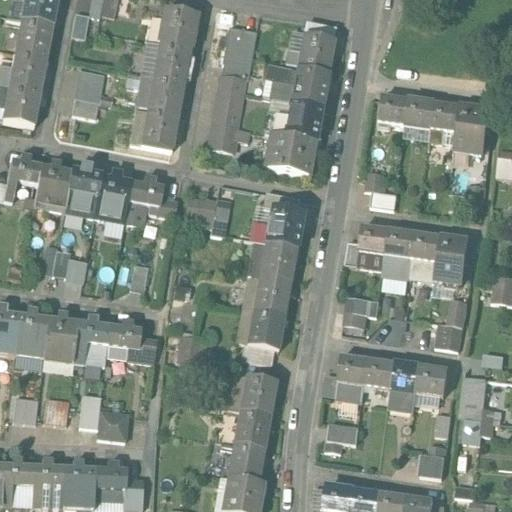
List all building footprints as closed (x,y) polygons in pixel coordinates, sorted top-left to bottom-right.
[(56,0),(24,0),(20,26),(51,31),(56,0)] [(92,0),(88,24),(98,27),(103,0),(92,0)] [(117,0),(103,0),(100,21),(113,23),(117,0)] [(195,22),(164,16),(158,50),(189,56),(195,22)] [(88,22),(75,19),(70,42),(84,45),(88,22)] [(51,31),(20,26),(14,60),(44,65),(51,31)] [(304,30),(303,41),(333,47),(336,36),(304,30)] [(220,81),(244,85),(249,67),(236,65),(241,35),(230,34),(220,81)] [(254,37),(241,35),(236,65),(249,67),(254,37)] [(333,47),(302,41),(299,57),(287,55),(284,69),(296,71),(296,75),(327,81),(333,47)] [(189,56),(158,50),(152,83),(183,89),(189,56)] [(44,65),(14,60),(12,73),(0,71),(0,91),(8,93),(38,99),(44,65)] [(327,81),(296,75),(295,81),(290,80),(291,76),(268,72),(265,85),(273,87),(270,105),(289,109),(321,115),(327,81)] [(102,80),(79,76),(74,105),(97,109),(102,80)] [(244,85),(220,81),(218,96),(242,101),(244,85)] [(183,89),(152,83),(146,117),(177,123),(183,89)] [(38,99),(8,93),(2,127),(32,133),(38,99)] [(242,101),(218,96),(215,112),(236,116),(239,116),(242,101)] [(408,107),(381,103),(377,128),(404,131),(408,107)] [(97,109),(74,105),(71,120),(96,124),(98,109),(97,109)] [(433,110),(408,107),(404,131),(430,135),(433,110)] [(321,115),(289,109),(287,123),(267,120),(263,139),(268,140),(283,143),(283,142),(315,148),(321,115)] [(459,114),(433,110),(430,135),(428,149),(453,152),(454,152),(459,114)] [(236,116),(215,112),(212,130),(233,132),(236,116)] [(486,117),(459,113),(459,114),(454,152),(453,152),(453,157),(480,161),(486,117)] [(177,123),(146,117),(140,151),(170,157),(177,123)] [(233,132),(212,130),(207,154),(231,157),(235,133),(233,132)] [(283,142),(283,143),(268,140),(262,174),(309,182),(315,148),(283,142)] [(511,157),(499,156),(498,167),(511,169),(511,157)] [(18,169),(9,167),(6,186),(37,191),(40,173),(27,170),(29,163),(19,162),(18,169)] [(59,169),(49,167),(48,174),(40,173),(37,191),(33,213),(63,218),(67,197),(70,178),(58,176),(59,169)] [(89,174),(78,172),(77,180),(70,178),(67,197),(96,202),(100,184),(88,181),(89,174)] [(383,179),(367,177),(366,186),(382,189),(383,179)] [(118,180),(109,178),(107,185),(100,184),(96,202),(127,208),(130,189),(117,187),(118,180)] [(153,186),(144,184),(142,191),(130,189),(127,208),(158,214),(161,195),(152,193),(153,186)] [(382,189),(366,186),(364,196),(372,197),(370,212),(392,215),(394,200),(385,199),(386,189),(382,189)] [(484,193),(468,191),(466,200),(483,202),(484,193)] [(67,197),(63,218),(93,223),(96,202),(67,197)] [(297,204),(264,198),(261,214),(270,216),(294,220),(297,204)] [(483,202),(466,200),(465,210),(482,212),(483,202)] [(96,202),(94,226),(102,228),(103,219),(124,222),(127,208),(96,202)] [(199,205),(188,203),(183,228),(194,231),(199,205)] [(148,212),(147,219),(174,225),(177,208),(160,205),(158,214),(148,212)] [(214,207),(199,205),(194,231),(210,233),(214,207)] [(230,210),(214,207),(210,233),(208,241),(224,243),(230,210)] [(144,212),(127,208),(124,230),(140,233),(144,212)] [(294,220),(270,216),(264,250),(295,256),(301,222),(294,220)] [(388,236),(362,232),(359,248),(358,258),(385,261),(388,236)] [(414,239),(388,236),(385,261),(410,265),(414,239)] [(440,243),(414,239),(410,265),(435,268),(440,243)] [(466,247),(440,243),(435,268),(433,288),(460,291),(466,247)] [(359,248),(347,246),(343,270),(357,272),(358,262),(357,262),(358,258),(359,248)] [(295,256),(264,250),(258,283),(289,289),(295,256)] [(45,251),(41,279),(51,281),(55,257),(55,253),(45,251)] [(69,259),(55,257),(51,281),(50,283),(64,285),(69,259)] [(382,281),(408,284),(433,288),(435,268),(410,265),(385,261),(358,258),(357,262),(358,262),(357,272),(383,276),(382,281)] [(116,265),(104,262),(99,289),(112,291),(116,265)] [(144,299),(148,275),(135,272),(130,297),(144,299)] [(505,284),(494,282),(492,296),(504,297),(505,284)] [(289,289),(258,283),(252,317),(283,322),(289,289)] [(189,292),(175,289),(172,301),(187,305),(189,292)] [(504,297),(492,296),(491,309),(502,310),(504,297)] [(511,297),(504,297),(502,310),(511,311),(511,297)] [(450,306),(446,322),(462,324),(465,308),(450,306)] [(363,310),(346,308),(345,317),(362,319),(363,310)] [(367,320),(375,321),(376,311),(363,310),(362,319),(367,320)] [(0,312),(0,339),(14,341),(17,322),(4,320),(5,313),(0,312)] [(26,316),(25,323),(17,322),(14,341),(12,362),(42,366),(47,326),(35,324),(36,317),(26,316)] [(283,322),(252,317),(246,351),(272,355),(277,356),(283,322)] [(362,319),(345,317),(343,331),(366,334),(367,320),(362,319)] [(55,327),(47,326),(42,366),(73,370),(77,329),(65,328),(66,320),(56,319),(55,327)] [(430,321),(429,328),(440,330),(441,322),(430,321)] [(462,324),(446,322),(445,331),(461,334),(462,324)] [(96,324),(86,323),(85,330),(77,329),(73,370),(83,371),(85,350),(105,352),(108,333),(95,331),(96,324)] [(120,334),(108,333),(105,352),(105,364),(152,370),(154,349),(137,347),(138,337),(129,335),(130,328),(120,327),(120,334)] [(461,334),(445,331),(437,330),(433,353),(458,357),(461,334)] [(0,360),(12,362),(14,341),(0,339),(0,360)] [(192,343),(179,341),(177,356),(189,357),(192,343)] [(192,343),(189,357),(209,361),(212,347),(192,343)] [(85,350),(83,371),(102,373),(105,364),(105,352),(85,350)] [(246,351),(243,350),(240,367),(269,372),(272,355),(246,351)] [(189,357),(177,356),(174,368),(186,371),(189,357)] [(209,361),(189,357),(186,371),(207,375),(209,361)] [(367,366),(342,362),(339,385),(337,405),(361,409),(362,396),(363,396),(364,391),(367,366)] [(393,370),(367,366),(364,391),(390,395),(393,370)] [(419,373),(393,370),(390,395),(387,413),(413,417),(415,398),(419,373)] [(446,377),(419,373),(415,398),(442,402),(446,377)] [(275,389),(244,383),(238,417),(269,423),(275,389)] [(323,403),(337,405),(339,385),(325,384),(323,403)] [(486,386),(463,385),(458,425),(465,426),(481,428),(483,414),(486,386)] [(37,405),(11,402),(9,427),(35,430),(37,405)] [(82,402),(78,434),(96,435),(99,404),(82,402)] [(67,408),(44,405),(42,429),(65,432),(67,408)] [(494,416),(483,414),(481,428),(493,429),(494,416)] [(269,423),(238,417),(231,452),(262,458),(269,423)] [(126,421),(99,418),(96,445),(123,448),(126,421)] [(449,422),(439,421),(435,441),(446,443),(449,422)] [(481,428),(465,426),(463,449),(479,450),(480,441),(481,428)] [(493,429),(481,428),(480,441),(491,442),(493,429)] [(357,435),(327,432),(326,447),(341,449),(355,450),(357,435)] [(341,449),(325,448),(324,457),(340,459),(341,449)] [(445,453),(429,451),(428,461),(444,463),(445,453)] [(262,458),(231,452),(225,486),(230,487),(231,486),(256,491),(256,490),(262,458)] [(444,463),(428,461),(420,460),(417,484),(442,487),(444,463)] [(10,473),(2,472),(1,492),(32,493),(32,474),(20,473),(20,465),(11,465),(10,473)] [(41,466),(41,474),(32,474),(32,493),(62,494),(63,475),(50,474),(51,467),(41,466)] [(81,468),(71,467),(71,475),(63,475),(62,494),(93,496),(93,476),(81,475),(81,468)] [(106,469),(106,476),(93,476),(93,496),(124,497),(124,483),(124,477),(115,477),(116,469),(106,469)] [(124,497),(123,511),(141,511),(143,484),(124,483),(124,497)] [(256,491),(231,486),(230,487),(225,511),(258,511),(262,492),(256,490),(256,491)] [(0,511),(17,511),(30,511),(32,493),(1,492),(0,510),(0,511)] [(456,492),(454,505),(469,507),(476,508),(478,495),(456,492)] [(30,511),(60,511),(62,494),(32,493),(30,511)] [(352,511),(354,496),(328,493),(325,511),(352,511)] [(60,511),(91,511),(93,496),(62,494),(60,511)] [(91,511),(123,511),(124,497),(93,496),(91,511)] [(378,511),(380,500),(354,496),(352,511),(378,511)] [(404,511),(406,503),(380,500),(378,511),(404,511)] [(431,511),(432,507),(406,503),(404,511),(431,511)]
